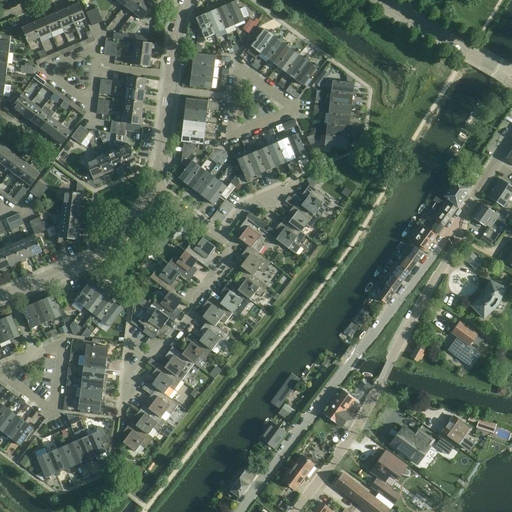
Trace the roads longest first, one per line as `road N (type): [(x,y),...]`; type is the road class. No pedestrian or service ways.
road 1 (unclassified): [(465,209),(239,511)]
road 2 (residential): [(295,511),(365,415),(456,244),(465,209)]
road 3 (residential): [(122,402),(140,364),(175,335),(193,293),(227,258),(220,238)]
road 4 (unclassified): [(154,191),(185,0)]
road 5 (unclassified): [(0,299),(95,257),(154,191)]
road 6 (tertiary): [(511,76),(375,0)]
